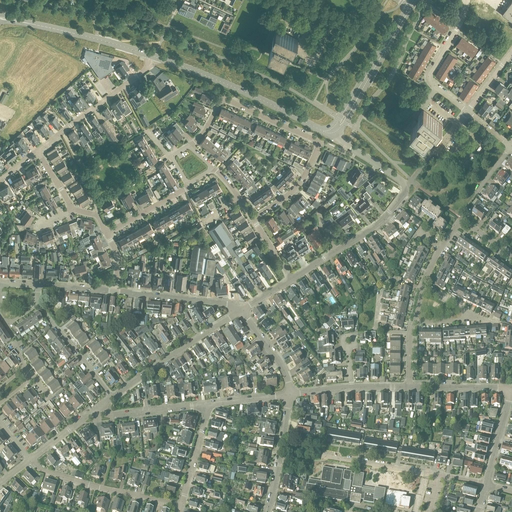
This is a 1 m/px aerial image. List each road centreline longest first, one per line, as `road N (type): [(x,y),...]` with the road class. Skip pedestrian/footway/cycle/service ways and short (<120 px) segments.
road 1 (residential): [(252,220),(303,178),(315,141),(225,101),(189,146)]
road 2 (tertiary): [(332,137),(154,57)]
road 3 (residential): [(485,485),(321,456)]
road 4 (tertiary): [(154,57),(0,18)]
road 5 (residential): [(181,504),(59,476),(30,459)]
road 6 (residential): [(112,397),(240,310)]
road 7 (tertiary): [(332,137),(411,5)]
road 8 (residential): [(38,150),(154,57)]
road 9 (residential): [(292,278),(376,225),(405,188)]
road 10 (residential): [(466,112),(430,83),(429,73),(467,0)]
road 11 (unclassified): [(240,310),(114,291)]
road 12 (residential): [(289,394),(266,511)]
